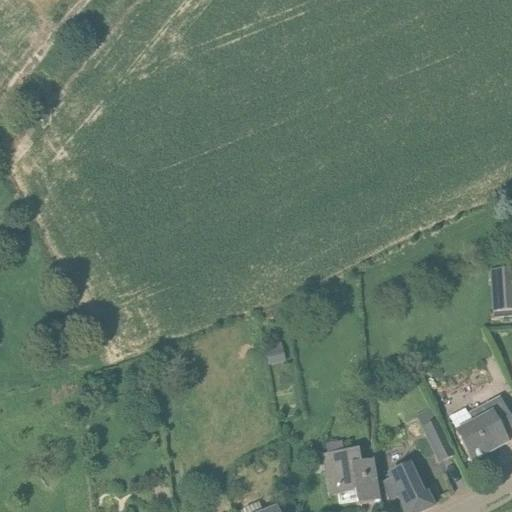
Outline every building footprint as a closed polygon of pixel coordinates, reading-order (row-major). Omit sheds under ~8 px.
[(511,272),(492,274),(494,318),(511,317),(511,272)] [(280,345),(265,349),(268,365),(284,362),(280,345)] [(507,444),(505,440),(503,437),(511,432),(511,424),(498,400),(467,417),(464,411),(448,419),(471,463),(507,444)] [(440,464),(453,458),(435,422),(422,428),(440,464)] [(325,473),(328,497),(337,495),(339,504),(355,502),(356,507),(379,503),(371,461),(360,463),(358,451),(343,453),(341,443),(325,445),(329,473),(325,473)] [(400,498),(404,511),(423,511),(432,508),(426,491),(418,494),(408,468),(391,475),(392,479),(380,484),(388,503),(400,498)]
